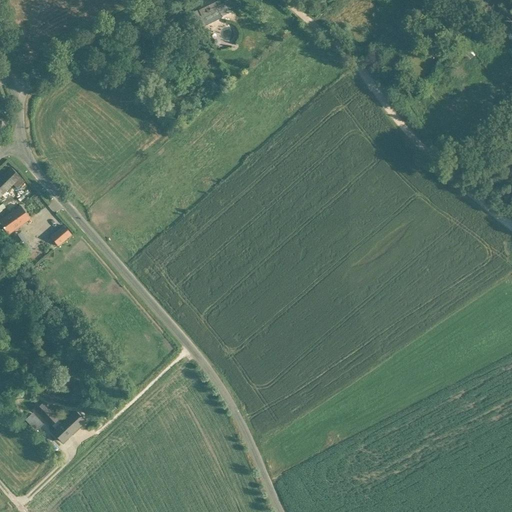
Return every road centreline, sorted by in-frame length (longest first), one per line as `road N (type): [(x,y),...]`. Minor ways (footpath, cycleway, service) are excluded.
road 1 (unclassified): [(274,511),(213,378),(21,141)]
road 2 (unclassified): [(511,227),(434,163),(290,0)]
road 3 (unclassified): [(15,93),(155,0)]
